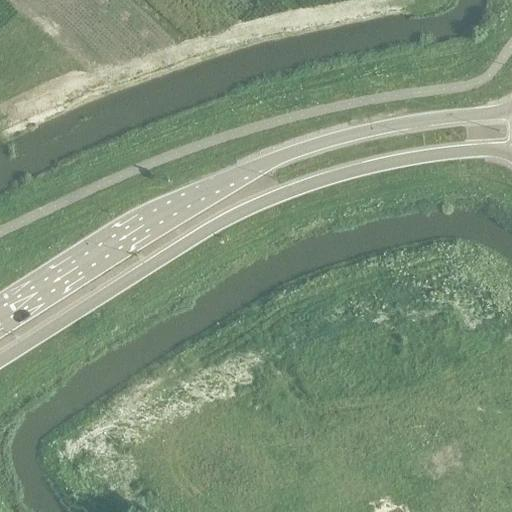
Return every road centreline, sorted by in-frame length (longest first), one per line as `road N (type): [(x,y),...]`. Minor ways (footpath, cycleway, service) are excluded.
road 1 (secondary): [(0,361),(233,220),(296,194),(387,166),(511,155)]
road 2 (secondary): [(511,110),(382,130),(267,164),(0,319)]
